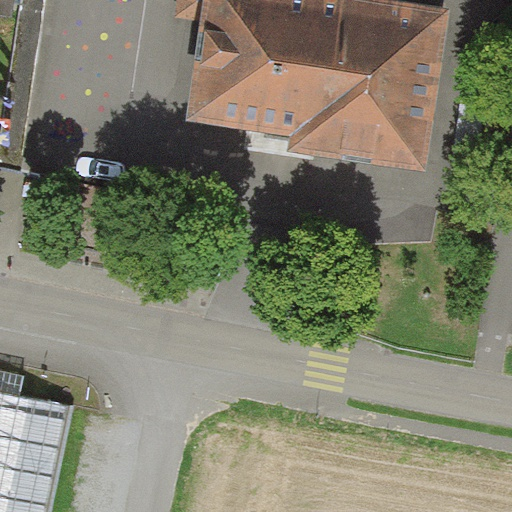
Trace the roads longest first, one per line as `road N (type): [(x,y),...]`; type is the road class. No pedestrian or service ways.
road 1 (tertiary): [(511,401),(0,299)]
road 2 (track): [(152,511),(190,336)]
